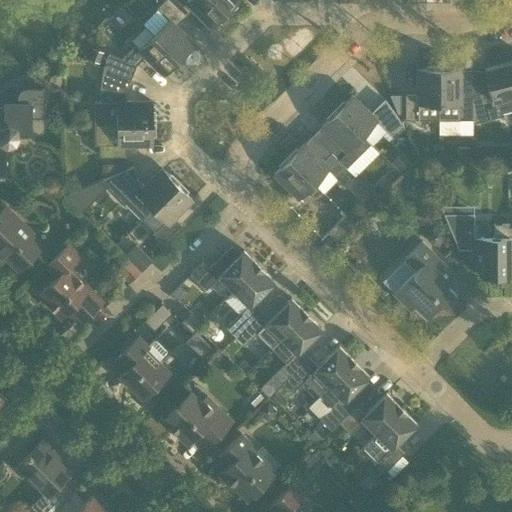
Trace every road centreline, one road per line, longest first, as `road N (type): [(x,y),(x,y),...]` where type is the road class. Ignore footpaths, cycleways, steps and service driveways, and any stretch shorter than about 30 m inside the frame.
road 1 (residential): [(231,174),(207,170),(182,145),(181,101),(267,18),(369,22)]
road 2 (residential): [(49,380),(145,282),(164,283),(249,206)]
road 3 (residential): [(249,206),(414,370)]
road 4 (residential): [(369,22),(239,151),(231,174)]
road 5 (residential): [(56,389),(170,511)]
road 6 (residential): [(511,11),(488,23),(369,22)]
road 7 (residential): [(414,370),(472,433),(498,444),(511,439)]
road 8 (residential): [(414,370),(464,322),(484,311),(511,311)]
